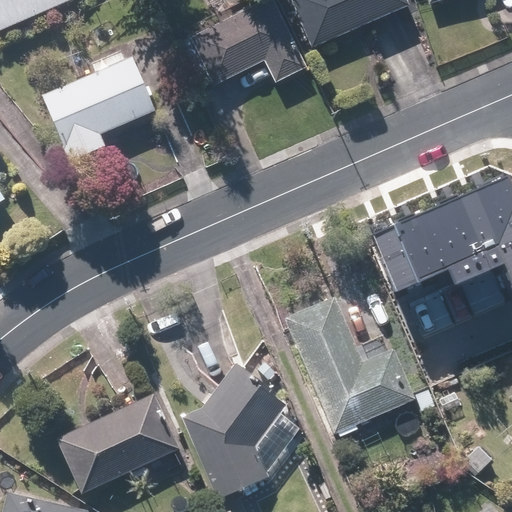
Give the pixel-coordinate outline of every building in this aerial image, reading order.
[(0,0),(0,33),(77,1),(77,0),(0,0)] [(278,86),(309,69),(270,0),(264,0),(193,39),(219,87),(265,61),(278,86)] [(410,7),(406,0),(292,0),(314,49),(410,7)] [(46,99),(73,163),(108,148),(103,136),(156,113),(134,61),(46,99)] [(0,206),(8,202),(0,187),(0,150),(3,149),(0,143),(0,206)] [(372,229),(396,286),(446,266),(452,282),(496,263),(511,301),(511,191),(504,173),(372,229)] [(363,359),(338,295),(284,316),(332,439),(359,429),(357,424),(417,400),(396,346),(363,359)] [(268,475),(255,443),(286,404),(234,363),(208,404),(183,414),(216,497),(268,475)] [(158,394),(58,435),(81,491),(181,450),(158,394)] [(87,511),(88,511),(10,489),(3,511),(87,511)]
